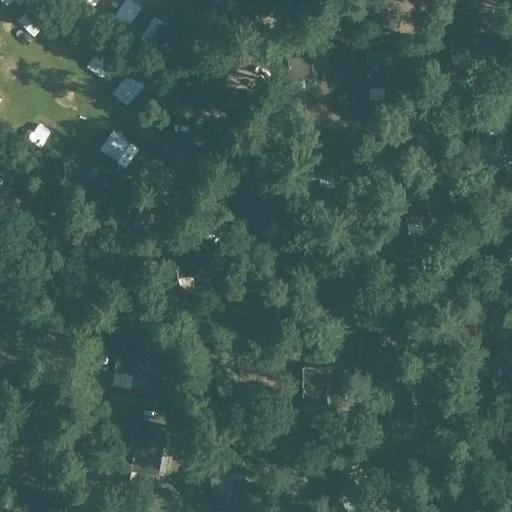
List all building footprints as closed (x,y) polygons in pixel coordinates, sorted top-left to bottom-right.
[(449,19),(451,54),(475,53),(473,17),(449,19)] [(64,68),(83,44),(67,31),(48,54),(64,68)] [(311,43),(286,44),(289,81),(313,79),(311,43)] [(391,52),(367,53),(368,89),(392,87),(391,52)] [(83,77),(103,86),(114,63),(94,54),(83,77)] [(0,85),(7,89),(15,70),(0,63),(0,85)] [(123,93),(134,107),(143,100),(132,86),(123,93)] [(469,114),(472,147),(495,145),(493,112),(469,114)] [(339,139),(314,142),(317,177),(341,175),(339,139)] [(401,187),(406,223),(430,220),(425,184),(401,187)] [(239,204),(260,232),(280,217),(257,188),(239,204)] [(511,228),(498,230),(500,249),(511,248),(511,228)] [(197,239),(172,243),(178,279),(201,276),(197,239)] [(326,299),(348,298),(345,273),(324,275),(326,299)] [(116,327),(112,351),(117,352),(114,372),(141,377),(146,348),(151,349),(153,334),(116,327)] [(511,348),(502,340),(479,365),(501,385),(511,372),(511,348)] [(236,346),(212,350),(215,386),(240,383),(236,346)] [(303,394),(326,394),(326,351),(302,352),(303,394)] [(389,411),(411,409),(408,375),(387,378),(389,411)] [(132,427),(129,451),(134,452),(131,472),(159,476),(163,447),(168,448),(170,433),(132,427)] [(228,467),(204,471),(204,489),(228,486),(228,467)] [(347,477),(329,503),(341,511),(350,511),(359,506),(365,510),(375,496),(347,477)] [(470,511),(468,483),(436,485),(437,507),(457,511),(456,511),(470,511)]
